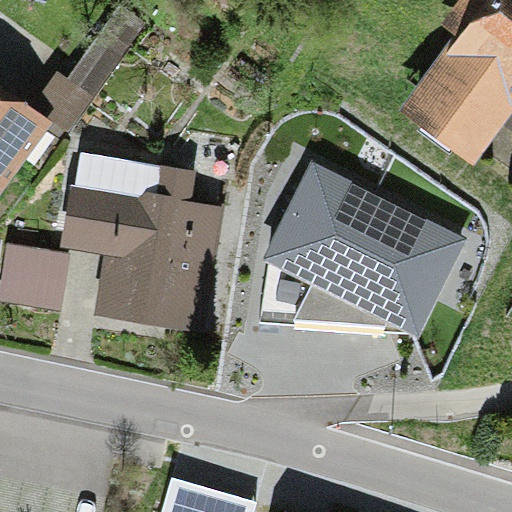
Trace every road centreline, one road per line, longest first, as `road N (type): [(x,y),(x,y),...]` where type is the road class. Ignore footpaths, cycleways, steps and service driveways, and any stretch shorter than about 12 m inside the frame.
road 1 (residential): [(511,389),(460,410),(354,407),(228,428)]
road 2 (unclassified): [(228,428),(431,484),(499,511)]
road 3 (unclassified): [(0,379),(228,428)]
